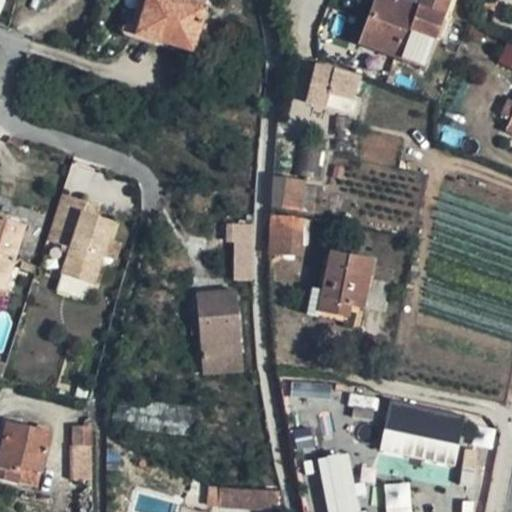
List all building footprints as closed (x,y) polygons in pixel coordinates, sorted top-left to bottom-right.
[(205,8),(206,0),(187,0),(186,3),(176,0),(153,0),(142,36),(194,53),(207,9),(205,8)] [(374,0),(359,43),(423,69),(448,0),(374,0)] [(511,44),(507,42),(498,62),(511,68),(511,44)] [(349,114),(358,79),(315,67),(306,103),(349,114)] [(301,213),(304,181),(273,177),(269,210),(301,213)] [(85,203),(61,195),(50,229),(74,237),(61,276),(93,286),(114,224),(93,217),(82,213),(85,203)] [(96,207),(85,203),(82,213),(93,217),(96,207)] [(303,218),(269,216),(266,255),(300,258),(303,218)] [(0,291),(3,292),(23,227),(0,219),(0,291)] [(253,244),(253,225),(233,224),(224,224),(224,243),(233,243),(232,283),(252,284),(252,244),(253,244)] [(362,309),(372,262),(330,253),(318,311),(347,318),(349,306),(362,309)] [(194,295),(199,357),(200,373),(242,370),(241,355),(235,291),(194,295)] [(464,413),(391,397),(380,447),(453,463),(464,413)] [(0,481),(17,485),(20,469),(41,474),(50,435),(6,424),(2,440),(0,439),(0,481)] [(71,428),(74,447),(92,446),(91,427),(71,428)] [(97,479),(94,446),(92,446),(74,447),(77,481),(97,479)] [(359,511),(348,452),(316,458),(326,511),(359,511)] [(20,469),(17,485),(37,490),(41,474),(20,469)] [(385,511),(412,511),(410,482),(383,484),(385,511)] [(277,493),(207,488),(206,507),(276,511),(277,493)]
